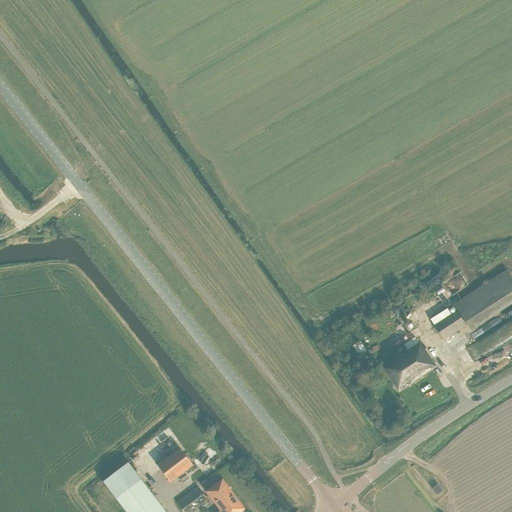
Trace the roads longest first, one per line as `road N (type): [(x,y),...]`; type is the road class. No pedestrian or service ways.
road 1 (tertiary): [(335,506),(0,86)]
road 2 (track): [(82,511),(71,496),(76,476),(161,412),(167,394),(76,275),(0,278)]
road 3 (unclassified): [(335,506),(511,381)]
